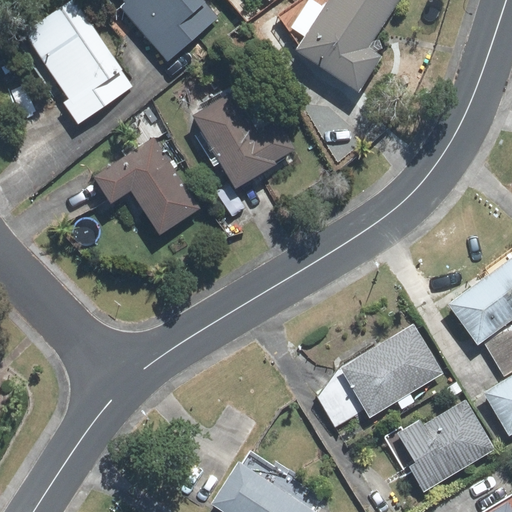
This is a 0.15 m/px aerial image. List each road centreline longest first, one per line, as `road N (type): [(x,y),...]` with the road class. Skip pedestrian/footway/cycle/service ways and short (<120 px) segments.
road 1 (residential): [(507,0),(463,120),(413,193),(124,386)]
road 2 (unknown): [(297,311),(393,479)]
road 3 (residential): [(0,254),(124,386)]
road 4 (residential): [(124,386),(34,511)]
